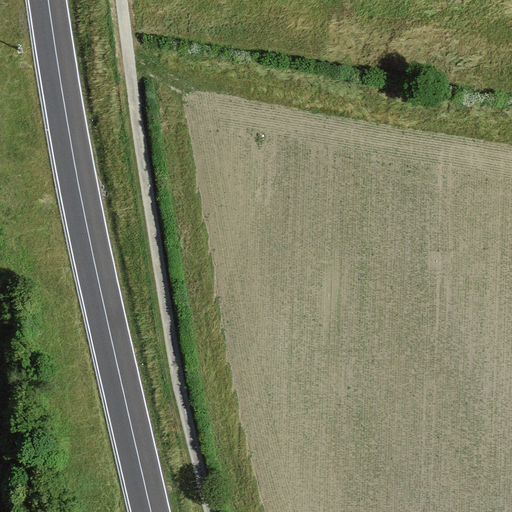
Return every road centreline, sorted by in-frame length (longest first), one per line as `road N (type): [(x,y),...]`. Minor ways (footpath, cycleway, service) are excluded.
road 1 (motorway): [(140,511),(66,179),(37,0)]
road 2 (track): [(210,511),(172,348),(122,0)]
